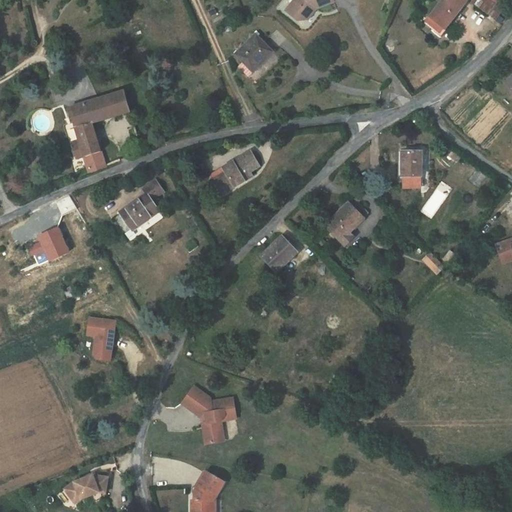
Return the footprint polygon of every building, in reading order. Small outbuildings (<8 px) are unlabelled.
[(293,0),(286,9),(299,19),(302,19),(313,5),(316,8),(333,1),(333,0),(293,0)] [(435,0),(439,3),(455,15),(465,0),(435,0)] [(472,0),(471,2),(495,20),(499,15),(504,9),(500,7),(504,0),(472,0)] [(446,31),(444,29),(455,15),(439,3),(423,23),(431,29),(429,32),(439,39),(446,31)] [(307,19),(316,8),(313,5),(302,19),(307,19)] [(272,52),(255,35),(235,54),(253,71),(272,52)] [(129,112),(123,92),(70,107),(80,140),(73,143),(77,159),(85,157),(90,173),(105,167),(91,123),(129,112)] [(229,169),(213,179),(222,195),(245,181),(243,176),(250,172),(260,166),(251,151),(227,165),(229,169)] [(421,151),(401,151),(401,161),(403,161),(403,176),(402,176),(402,187),(420,187),(420,176),(421,176),(421,151)] [(456,161),(460,157),(453,152),(449,156),(456,161)] [(229,169),(227,165),(210,175),(213,179),(229,169)] [(363,179),(374,175),(369,168),(357,173),(363,179)] [(243,176),(245,181),(253,176),(250,172),(243,176)] [(133,228),(134,230),(160,211),(152,201),(164,192),(156,179),(143,189),(146,193),(120,212),(121,214),(115,219),(125,233),(133,228)] [(350,232),(369,213),(354,198),(326,226),(341,241),(350,232)] [(43,243),(44,246),(50,260),(69,252),(58,228),(40,236),(43,243)] [(133,228),(125,233),(129,238),(136,233),(134,230),(133,228)] [(354,236),(350,232),(341,241),(345,244),(354,236)] [(261,256),(269,264),(276,271),(282,265),(283,266),(286,264),(298,252),(282,237),(261,256)] [(511,259),(511,239),(496,245),(503,263),(511,259)] [(448,263),(455,254),(451,251),(443,259),(448,263)] [(428,264),(435,257),(431,252),(424,260),(428,264)] [(446,267),(435,257),(428,264),(438,274),(446,267)] [(273,274),(276,271),(269,264),(266,266),(273,274)] [(282,265),(276,271),(283,279),(292,270),(286,264),(283,266),(282,265)] [(64,289),(68,301),(81,296),(74,281),(66,284),(68,288),(64,289)] [(96,343),(95,344),(93,356),(97,360),(110,362),(116,322),(89,319),(87,336),(95,337),(95,340),(97,340),(96,343)] [(200,423),(203,443),(216,441),(214,430),(220,429),(218,420),(222,415),(227,418),(233,417),(230,397),(208,401),(207,397),(191,386),(180,403),(199,416),(204,416),(205,422),(200,423)] [(192,500),(191,511),(209,511),(213,511),(213,501),(216,497),(224,482),(206,471),(195,490),(195,500),(192,500)] [(73,482),(63,490),(71,500),(77,496),(86,492),(87,496),(97,492),(103,493),(106,478),(95,476),(91,477),(87,479),(86,477),(73,482)] [(71,500),(73,503),(79,499),(87,496),(86,492),(77,496),(71,500)]
